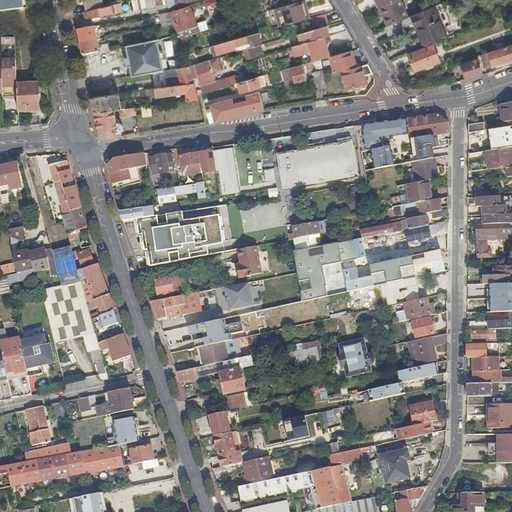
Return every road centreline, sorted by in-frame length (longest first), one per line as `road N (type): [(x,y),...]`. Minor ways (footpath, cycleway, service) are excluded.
road 1 (residential): [(425,511),(457,460),(458,97)]
road 2 (unclassified): [(84,153),(397,106)]
road 3 (secondary): [(84,153),(157,374)]
road 4 (residential): [(0,409),(157,374)]
road 5 (secondary): [(157,374),(206,511)]
road 6 (secondary): [(53,0),(80,135)]
road 7 (residential): [(397,106),(337,0)]
